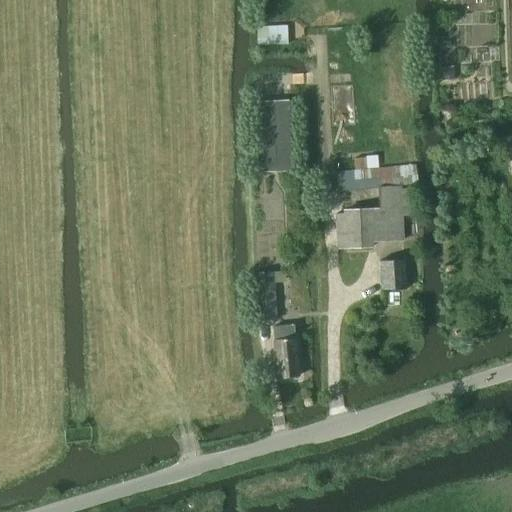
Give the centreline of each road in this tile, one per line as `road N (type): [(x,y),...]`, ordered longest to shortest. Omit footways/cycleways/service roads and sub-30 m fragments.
road 1 (track): [(89,0),(105,335),(132,377),(184,425),(196,469)]
road 2 (tertiary): [(56,511),(511,371)]
